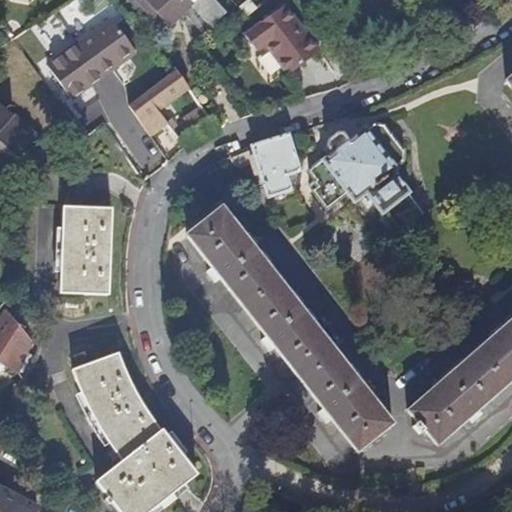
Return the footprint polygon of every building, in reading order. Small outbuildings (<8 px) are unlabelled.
[(146,0),(135,0),(155,22),(159,18),(145,2),(146,0)] [(205,37),(229,16),(213,0),(146,0),(145,2),(159,18),(169,29),(185,15),(205,37)] [(320,54),(285,7),(244,37),(256,53),(265,47),(288,78),(320,54)] [(73,100),(137,55),(114,22),(49,67),(73,100)] [(13,44),(1,29),(0,30),(0,47),(2,51),(13,44)] [(132,109),(171,163),(173,160),(180,153),(184,150),(158,113),(190,90),(178,73),(132,109)] [(202,119),(213,134),(219,131),(195,98),(190,101),(194,107),(190,109),(198,122),(202,119)] [(0,182),(37,142),(0,107),(0,182)] [(312,189),(330,211),(350,196),(357,206),(368,197),(383,215),(381,217),(396,236),(424,216),(409,197),(411,195),(396,175),(399,173),(397,170),(405,164),(407,160),(406,155),(385,129),(383,127),(379,126),(375,128),(368,133),(366,131),(350,144),(345,137),(338,136),(328,143),(329,149),(332,152),(334,155),(311,174),(319,183),(316,185),(312,189)] [(300,173),(289,137),(281,140),(258,147),(231,158),(234,168),(240,170),(258,164),(268,199),(290,192),(286,177),(300,173)] [(356,456),(391,427),(359,385),(362,383),(339,353),(336,356),(306,318),(310,315),(257,247),(253,250),(223,210),(186,238),(214,273),(269,344),(326,417),(353,451),(352,452),(356,456)] [(60,295),(108,298),(112,213),(64,211),(62,247),(60,295)] [(0,321),(0,364),(19,375),(33,343),(7,313),(0,321)] [(422,434),(436,449),(474,415),(511,382),(511,323),(509,327),(506,323),(469,356),(471,359),(407,415),(416,426),(411,431),(417,438),(422,434)] [(112,505),(117,511),(152,511),(197,477),(162,433),(161,434),(150,419),(137,399),(122,369),(117,355),(71,371),(76,385),(84,404),(88,410),(95,423),(118,458),(122,464),(96,485),(108,500),(105,503),(108,507),(112,505)] [(26,505),(0,490),(0,491),(2,500),(17,508),(26,505)] [(2,500),(0,491),(0,511),(38,511),(26,505),(17,508),(2,500)]
